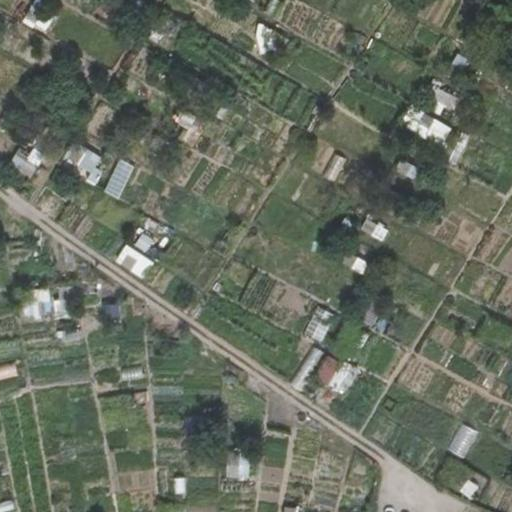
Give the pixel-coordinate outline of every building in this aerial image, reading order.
[(147,15),(134,5),(122,22),(134,31),(147,15)] [(42,14),(32,8),(26,18),(36,25),(42,14)] [(254,46),(275,53),(282,31),(260,24),(254,46)] [(175,40),(154,27),(147,38),(168,51),(175,40)] [(429,72),(420,66),(414,75),(423,81),(429,72)] [(461,98),(439,87),(433,98),(455,110),(461,98)] [(88,104),(77,97),(60,124),(71,131),(88,104)] [(439,135),(446,125),(419,109),(413,119),(439,135)] [(469,135),(456,129),(442,159),(455,165),(469,135)] [(56,130),(50,140),(53,142),(61,147),(67,137),(56,130)] [(50,140),(43,136),(32,154),(22,147),(11,164),(31,177),(53,142),(50,140)] [(101,157),(77,142),(68,158),(91,173),(101,157)] [(395,171),(419,182),(425,169),(401,159),(395,171)] [(116,259),(144,279),(156,261),(127,242),(116,259)] [(69,285),(58,287),(61,312),(72,311),(69,285)] [(49,288),(32,290),(33,302),(45,301),(50,301),(49,288)] [(113,294),(101,295),(104,320),(116,318),(113,294)] [(45,301),(33,302),(34,313),(46,312),(45,301)] [(335,315),(318,307),(305,333),(322,342),(335,315)] [(327,354),(316,377),(342,389),(352,366),(327,354)] [(15,361),(0,363),(0,378),(18,375),(15,361)] [(478,433),(461,423),(446,449),(464,459),(478,433)] [(228,455),(229,479),(249,478),(248,455),(228,455)]
